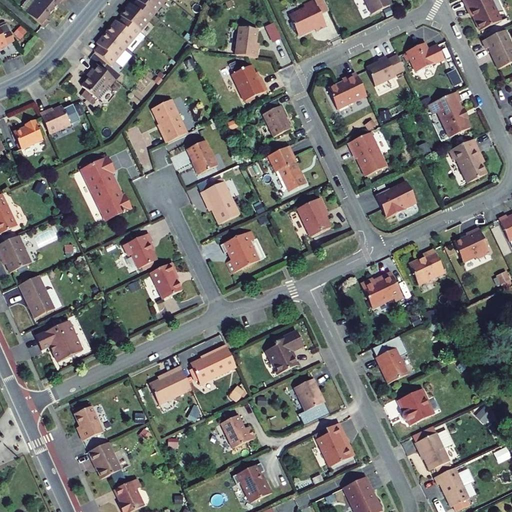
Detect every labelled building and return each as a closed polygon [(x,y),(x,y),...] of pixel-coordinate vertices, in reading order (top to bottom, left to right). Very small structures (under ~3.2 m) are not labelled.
[(52,11),(38,0),(37,0),(26,14),(44,29),(49,23),(45,20),(52,11)] [(68,0),(38,0),(52,11),(60,3),(63,6),(68,0)] [(135,0),(137,2),(154,15),(166,0),(135,0)] [(321,15),(329,11),(323,0),(315,0),(304,5),(305,7),(299,11),(300,13),(290,18),(298,35),(308,30),(309,28),(313,26),(316,32),(327,27),(321,15)] [(364,0),(371,15),(391,5),(388,0),(364,0)] [(462,0),(467,10),(469,9),(479,31),(501,21),(491,0),(462,0)] [(123,19),(139,32),(154,15),(137,2),(133,7),(130,5),(120,17),(123,19)] [(106,34),(125,49),(139,32),(123,19),(118,24),(116,22),(106,34)] [(274,24),(264,28),(271,43),(281,39),(274,24)] [(0,49),(7,46),(6,44),(14,41),(7,25),(0,28),(0,49)] [(14,34),(20,39),(26,32),(20,27),(14,34)] [(238,28),(235,56),(257,59),(258,51),(255,50),(257,31),(238,28)] [(511,46),(505,31),(482,42),(486,50),(488,49),(498,70),(511,64),(511,63),(511,46)] [(111,66),(125,49),(106,34),(96,45),(99,47),(94,53),(111,66)] [(418,47),(406,53),(407,54),(410,60),(416,73),(444,60),(437,46),(427,51),(425,46),(419,49),(418,47)] [(202,54),(195,58),(198,64),(205,61),(202,54)] [(388,61),(386,58),(378,61),(379,63),(366,69),(375,87),(395,77),(394,75),(404,71),(397,57),(388,61)] [(188,69),(195,65),(192,59),(185,63),(188,69)] [(108,89),(115,81),(96,65),(90,72),(92,74),(81,87),(90,94),(96,99),(98,101),(108,89)] [(254,97),(266,91),(260,78),(258,79),(251,66),(231,75),(244,102),(245,102),(254,97)] [(452,88),(462,84),(456,70),(446,74),(452,88)] [(337,111),(366,97),(356,74),(342,81),(344,84),(339,86),(338,85),(327,90),(337,111)] [(395,80),(375,88),(378,94),(398,86),(395,80)] [(108,103),(114,95),(108,89),(98,101),(100,103),(108,103)] [(460,102),(456,93),(428,106),(432,116),(439,113),(451,138),(470,128),(466,119),(468,118),(464,110),(462,111),(458,103),(460,102)] [(96,99),(90,94),(85,101),(91,106),(96,99)] [(254,97),(245,102),(247,106),(256,102),(254,97)] [(432,103),(430,98),(420,103),(422,108),(432,103)] [(166,144),(187,134),(171,101),(151,110),(163,136),(162,137),(166,144)] [(47,112),(40,115),(49,135),(70,126),(62,107),(48,113),(47,112)] [(274,138),(291,130),(280,107),(275,110),(270,112),(263,115),(274,138)] [(231,130),(237,127),(234,121),(228,124),(231,130)] [(369,132),(376,126),(373,122),(366,127),(369,132)] [(26,128),(13,134),(20,150),(42,140),(41,137),(37,128),(35,123),(26,127),(26,128)] [(37,128),(41,137),(45,136),(41,126),(37,128)] [(370,133),(347,144),(353,157),(355,156),(365,177),(386,167),(370,133)] [(477,149),(473,140),(449,152),(453,161),(455,160),(467,184),(487,175),(475,151),(477,149)] [(204,142),(187,150),(195,166),(193,167),(198,176),(218,166),(210,149),(208,150),(204,142)] [(418,148),(421,154),(426,152),(423,145),(418,148)] [(278,171),(289,193),(306,185),(302,176),(300,177),(294,164),(295,163),(288,148),(268,157),(275,173),(278,171)] [(79,169),(81,171),(106,159),(104,156),(79,169)] [(105,222),(131,209),(124,196),(122,197),(118,189),(115,190),(112,184),(115,183),(110,174),(114,172),(107,158),(106,159),(81,171),(105,222)] [(219,181),(207,186),(209,190),(220,184),(219,181)] [(209,190),(201,194),(204,201),(207,200),(218,225),(239,216),(224,183),(220,184),(209,190)] [(375,196),(387,220),(405,211),(404,210),(416,204),(406,183),(395,188),(396,190),(391,192),(389,190),(375,196)] [(35,191),(42,194),(46,188),(39,184),(35,191)] [(0,234),(16,227),(1,195),(0,195),(0,234)] [(324,209),(319,199),(297,210),(310,238),(331,228),(322,210),(324,209)] [(498,220),(508,242),(511,240),(511,215),(506,218),(506,216),(498,220)] [(260,225),(268,222),(265,217),(258,220),(260,225)] [(52,228),(33,237),(38,248),(57,239),(52,228)] [(489,251),(479,229),(466,235),(467,237),(453,243),(463,263),(476,257),(477,259),(486,255),(485,253),(489,251)] [(250,232),(220,246),(224,254),(227,253),(231,261),(227,263),(232,275),(259,262),(250,242),(254,240),(250,232)] [(153,263),(157,261),(149,244),(152,243),(148,235),(123,246),(128,257),(131,256),(138,270),(141,269),(153,263)] [(18,237),(0,245),(0,257),(1,260),(3,260),(10,274),(31,264),(18,237)] [(65,256),(73,255),(72,246),(64,247),(65,256)] [(444,274),(433,250),(422,255),(424,259),(419,261),(418,260),(408,265),(418,286),(444,274)] [(155,266),(153,263),(141,269),(143,272),(155,266)] [(176,273),(171,264),(150,274),(163,301),(182,292),(173,274),(176,273)] [(403,298),(391,273),(383,277),(384,279),(374,283),(373,279),(360,285),(372,309),(393,299),(394,302),(403,298)] [(509,281),(506,273),(497,278),(500,286),(509,281)] [(38,277),(19,286),(34,319),(54,310),(54,308),(60,305),(53,291),(50,290),(46,292),(38,277)] [(131,293),(141,289),(137,282),(128,286),(131,293)] [(438,317),(436,310),(425,313),(428,320),(438,317)] [(422,324),(418,318),(412,321),(415,328),(422,324)] [(451,334),(445,322),(441,323),(447,336),(451,334)] [(41,351),(50,347),(57,363),(82,352),(68,323),(35,338),(41,351)] [(426,330),(433,333),(435,329),(429,325),(426,330)] [(278,375),(297,366),(290,352),(303,346),(297,333),(275,344),(276,347),(266,351),(278,375)] [(236,368),(225,346),(217,350),(218,351),(190,364),(192,370),(198,381),(200,385),(236,368)] [(395,349),(375,359),(379,366),(380,366),(384,375),(383,375),(387,385),(408,375),(395,349)] [(456,367),(462,373),(466,369),(460,363),(456,367)] [(191,390),(180,368),(172,371),(173,374),(149,385),(158,406),(191,390)] [(192,370),(190,371),(195,383),(198,381),(192,370)] [(316,387),(313,380),(294,389),(305,412),(299,415),(304,427),(329,415),(319,392),(318,392),(316,388),(316,387)] [(244,393),(237,387),(231,395),(238,401),(244,393)] [(434,415),(422,390),(397,402),(403,414),(402,417),(404,421),(407,422),(409,427),(434,415)] [(73,411),(74,415),(91,408),(89,404),(73,411)] [(74,415),(82,433),(79,434),(82,442),(102,433),(91,407),(91,408),(74,415)] [(476,416),(484,423),(490,417),(482,410),(476,416)] [(191,412),(188,419),(194,422),(198,416),(191,412)] [(244,430),(238,417),(221,425),(232,450),(255,439),(249,427),(244,430)] [(344,436),(338,424),(314,436),(330,468),(354,457),(349,445),(346,447),(341,437),(344,436)] [(146,442),(151,436),(144,430),(139,436),(146,442)] [(452,445),(445,431),(436,435),(436,434),(415,444),(418,451),(420,451),(430,471),(435,469),(449,462),(443,449),(452,445)] [(108,443),(88,453),(94,466),(95,466),(101,480),(121,471),(108,443)] [(450,465),(449,462),(435,469),(437,472),(450,465)] [(264,471),(260,464),(232,477),(236,485),(241,483),(248,499),(255,501),(272,493),(265,479),(262,480),(260,474),(264,471)] [(454,469),(434,479),(437,486),(440,485),(451,508),(453,507),(455,511),(458,511),(469,507),(466,501),(469,499),(462,486),(472,482),(467,470),(457,475),(454,469)] [(381,511),(382,511),(366,478),(343,489),(354,511),(381,511)] [(136,480),(114,490),(120,503),(118,504),(121,511),(132,511),(144,507),(136,490),(140,488),(136,480)] [(337,502),(333,495),(325,499),(328,506),(337,502)]
